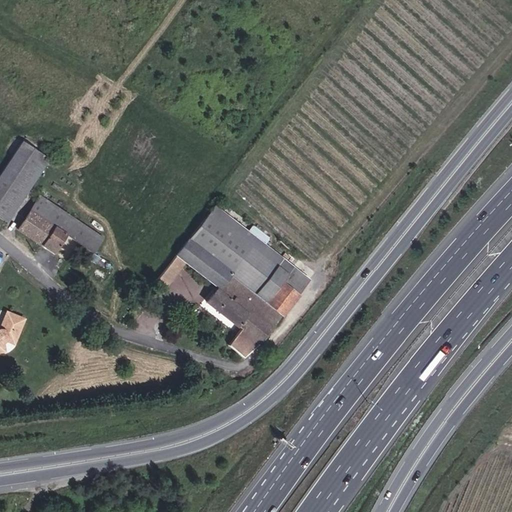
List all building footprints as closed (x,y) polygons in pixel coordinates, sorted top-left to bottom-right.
[(0,174),(0,209),(1,208),(43,150),(26,137),(0,174)] [(51,155),(43,150),(1,208),(10,214),(51,155)] [(106,239),(44,197),(22,229),(58,253),(70,236),(95,253),(106,239)] [(218,206),(212,215),(291,276),(295,271),(298,268),(218,206)] [(0,213),(12,221),(14,217),(10,214),(1,208),(0,209),(0,213)] [(0,218),(9,225),(12,221),(0,213),(0,218)] [(288,281),(304,293),(311,284),(295,271),(291,276),(212,215),(181,255),(218,285),(232,270),(272,300),(288,281)] [(155,284),(165,292),(186,264),(183,262),(181,266),(177,262),(170,271),(167,268),(155,284)] [(265,340),(304,293),(288,281),(272,300),(232,270),(218,285),(224,290),(221,294),(218,291),(211,299),(246,326),(265,340)] [(0,351),(3,351),(2,342),(7,341),(19,347),(31,323),(12,314),(4,328),(2,327),(0,326),(0,351)] [(265,340),(246,326),(231,344),(244,355),(265,340)] [(208,394),(202,385),(194,390),(201,399),(208,394)]
